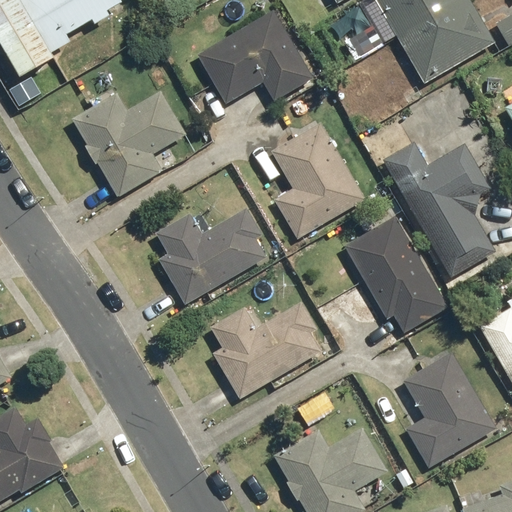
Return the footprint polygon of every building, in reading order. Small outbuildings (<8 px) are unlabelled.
[(0,0),(0,24),(29,75),(63,56),(60,50),(77,41),(72,33),(98,19),(100,23),(117,14),(114,10),(129,1),(128,0),(0,0)] [(500,42),(475,0),(339,0),(342,3),(347,0),(380,0),(428,83),(500,42)] [(319,78),(279,9),(202,53),(231,103),(268,81),(279,100),(319,78)] [(511,15),(500,22),(511,43),(511,15)] [(122,92),(78,118),(92,143),(90,145),(101,164),(103,163),(124,197),(168,171),(158,154),(192,134),(166,90),(133,109),(122,92)] [(278,199),(301,239),(370,199),(326,122),(276,150),(298,188),(278,199)] [(419,141),(387,159),(455,277),(501,251),(480,214),(485,193),(496,187),(470,143),(432,164),(419,141)] [(163,259),(190,304),(271,257),(260,239),(268,234),(253,207),(208,233),(195,212),(161,233),(173,253),(163,259)] [(454,307),(401,215),(349,244),(391,319),(398,315),(408,333),(454,307)] [(511,309),(483,326),(511,375),(511,299),(511,300),(511,301),(511,309)] [(217,352),(244,399),(327,351),(316,332),(323,328),(307,301),(262,327),(250,306),(215,326),(227,347),(217,352)] [(0,386),(17,377),(2,351),(4,349),(0,341),(0,386)] [(502,428),(457,351),(408,379),(430,417),(410,428),(433,468),(502,428)] [(327,390),(300,406),(313,428),(340,412),(327,390)] [(0,503),(24,489),(26,492),(69,467),(54,441),(57,440),(32,399),(31,400),(0,417),(0,503)] [(324,429),(279,454),(293,480),(291,481),(302,500),(304,498),(312,511),(367,511),(371,510),(360,490),(393,471),(368,427),(334,446),(324,429)] [(511,511),(511,481),(504,485),(507,493),(468,507),(469,511),(511,511)] [(455,511),(453,503),(429,511),(455,511)]
